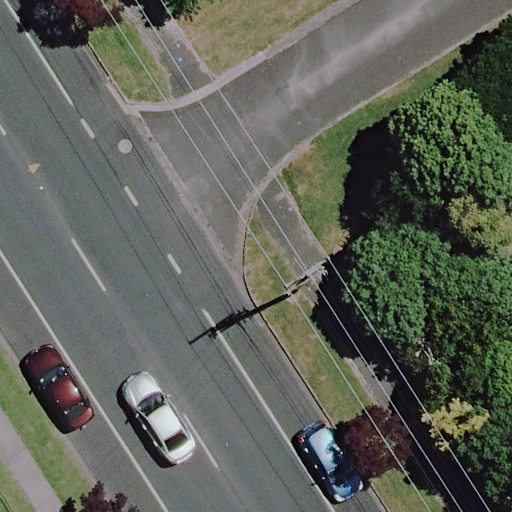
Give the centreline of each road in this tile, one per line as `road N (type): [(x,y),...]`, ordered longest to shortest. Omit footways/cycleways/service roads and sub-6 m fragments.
road 1 (residential): [(71,240),(450,0)]
road 2 (tertiary): [(71,240),(245,511)]
road 3 (tertiary): [(0,128),(71,240)]
